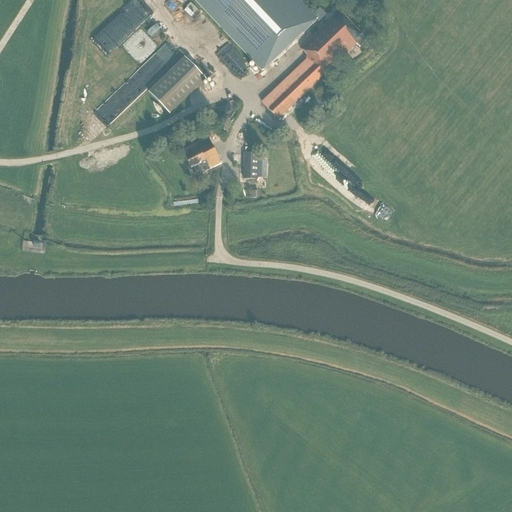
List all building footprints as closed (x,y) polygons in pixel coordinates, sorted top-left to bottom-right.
[(299,43),(305,36),(303,33),(301,35),(266,0),(221,0),(277,58),(296,40),(299,43)] [(308,56),(306,58),(308,59),(262,102),(278,120),(356,45),(357,45),(357,44),(360,47),(367,40),(365,37),(340,12),(301,49),(308,56)] [(277,63),(259,44),(246,56),(263,75),(277,63)] [(185,57),(149,92),(170,115),(206,80),(185,57)] [(126,81),(105,99),(118,114),(139,95),(126,81)] [(319,97),(317,98),(316,100),(314,101),(313,103),(313,105),(312,108),(313,110),(313,112),(314,114),(316,115),(317,117),(319,118),(321,118),(323,118),(325,118),(327,118),(329,117),(331,115),(332,114),(333,112),(334,110),(334,107),(334,105),(333,103),(332,101),(331,100),(329,98),(327,97),(325,97),(323,97),(321,97),(319,97)] [(216,127),(209,131),(213,139),(219,135),(216,127)] [(182,151),(191,168),(201,163),(206,171),(210,169),(221,164),(208,137),(182,151)] [(232,166),(243,167),(243,180),(256,180),(257,159),(257,153),(250,154),(232,154),(232,166)] [(267,160),(257,159),(257,178),(266,178),(267,160)]
